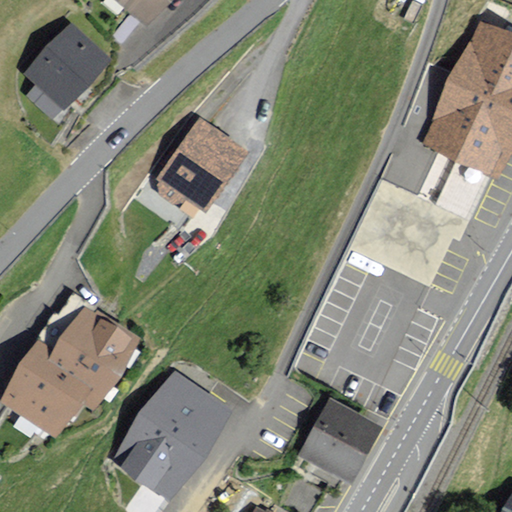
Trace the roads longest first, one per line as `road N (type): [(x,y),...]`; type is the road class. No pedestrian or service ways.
road 1 (residential): [(180,511),(278,376),(408,93),(438,0)]
road 2 (unclassified): [(0,256),(185,71),(270,0)]
road 3 (secondary): [(408,432),(511,251)]
